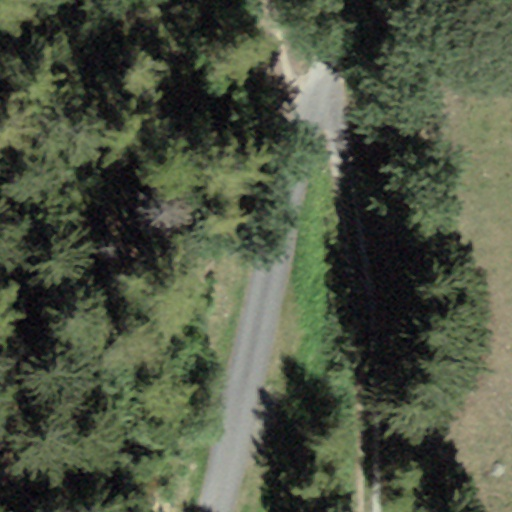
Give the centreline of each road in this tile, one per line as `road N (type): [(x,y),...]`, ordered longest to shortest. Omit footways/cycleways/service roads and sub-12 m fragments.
road 1 (unclassified): [(346,0),(210,511)]
road 2 (track): [(276,0),(281,47),(319,101),(343,194),(380,511)]
